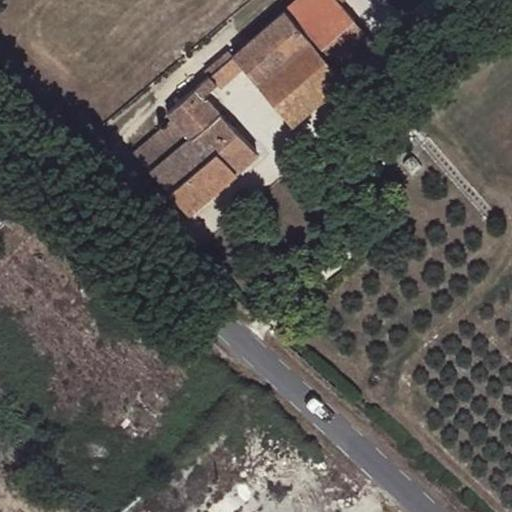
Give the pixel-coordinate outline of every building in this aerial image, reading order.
[(336,0),(295,0),(283,10),(341,77),(376,47),(336,0)] [(341,77),(283,10),(231,55),(212,71),(222,83),(241,67),(287,121),(341,77)] [(212,71),(231,55),(226,49),(202,69),(207,75),(212,71)] [(217,87),(222,83),(212,71),(207,75),(214,82),(217,87)] [(214,82),(207,75),(165,113),(170,120),(135,151),(186,209),(254,152),(202,93),(214,82)] [(420,118),(403,98),(388,111),(405,130),(420,118)]
